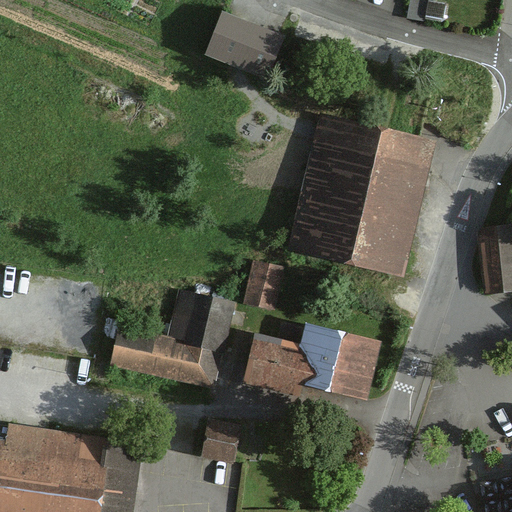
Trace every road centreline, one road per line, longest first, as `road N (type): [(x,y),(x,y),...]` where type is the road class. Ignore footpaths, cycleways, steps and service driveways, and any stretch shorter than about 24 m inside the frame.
road 1 (residential): [(365,511),(476,187),(511,132)]
road 2 (residential): [(511,68),(496,54),(316,0)]
